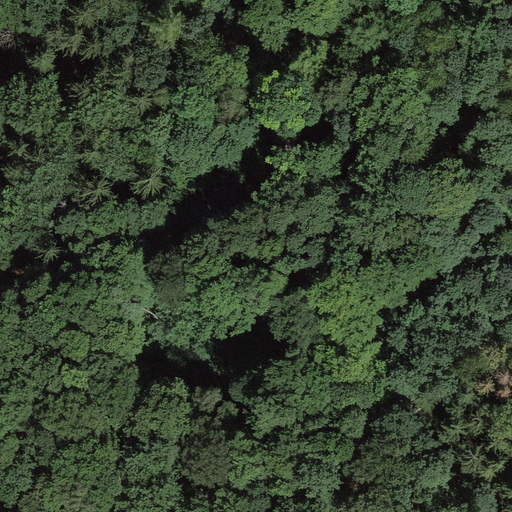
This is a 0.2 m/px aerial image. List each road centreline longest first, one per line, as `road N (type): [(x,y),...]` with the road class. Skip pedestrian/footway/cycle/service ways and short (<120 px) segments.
road 1 (track): [(463,511),(284,126),(201,0)]
road 2 (track): [(284,126),(275,177),(294,222),(334,229)]
